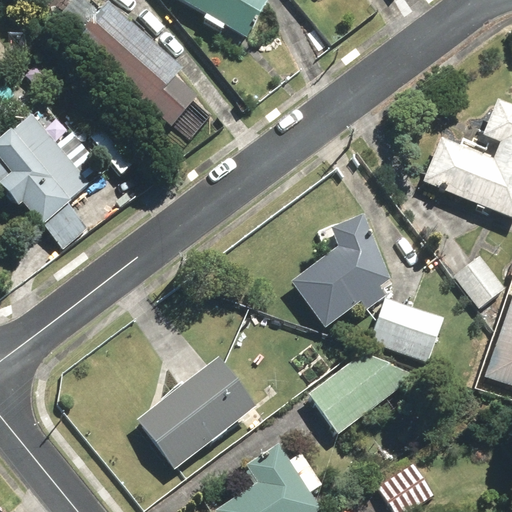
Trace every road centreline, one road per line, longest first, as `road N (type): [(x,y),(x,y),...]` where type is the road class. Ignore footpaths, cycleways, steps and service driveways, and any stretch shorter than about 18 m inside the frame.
road 1 (residential): [(0,355),(483,0)]
road 2 (residential): [(0,409),(78,511)]
